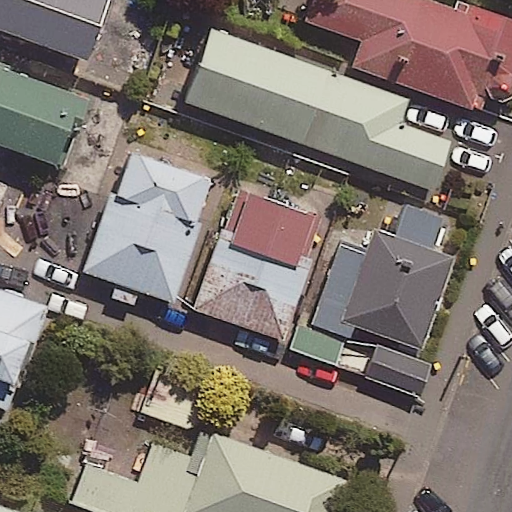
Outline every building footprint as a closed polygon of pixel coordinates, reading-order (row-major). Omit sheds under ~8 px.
[(0,0),(0,18),(98,55),(118,0),(0,0)] [(511,0),(355,0),(340,48),(511,103),(511,0)] [(227,12),(200,91),(455,180),(475,125),(427,109),(436,85),(227,12)] [(0,138),(81,167),(111,83),(0,43),(0,138)] [(236,164),(140,129),(91,263),(188,297),(236,164)] [(250,173),(208,301),(302,331),(344,203),(250,173)] [(359,231),(331,309),(439,347),(477,240),(463,235),(472,210),(432,196),(421,229),(395,219),(387,241),(359,231)] [(46,305),(0,287),(0,408),(4,410),(13,385),(16,386),(46,305)] [(113,450),(98,487),(163,511),(346,511),(366,462),(219,406),(210,432),(175,419),(157,466),(113,450)] [(78,511),(81,505),(0,483),(0,511),(78,511)]
